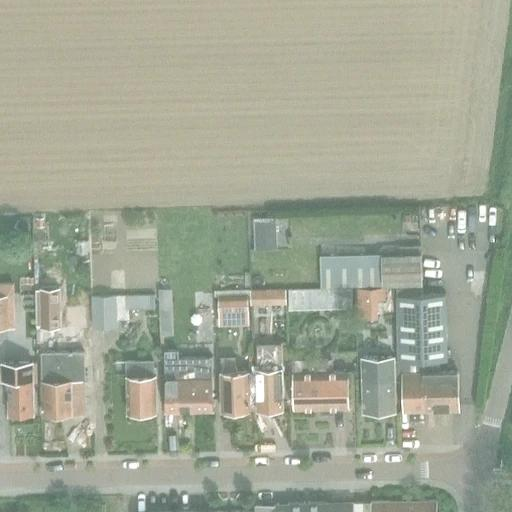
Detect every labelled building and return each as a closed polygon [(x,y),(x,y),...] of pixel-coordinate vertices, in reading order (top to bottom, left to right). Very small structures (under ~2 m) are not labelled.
[(255,233),(275,232),(274,216),(254,216),(255,233)] [(382,253),(382,252),(320,253),(321,285),(397,283),(399,359),(403,359),(403,378),(404,410),(458,408),(457,370),(439,371),(439,359),(447,358),(445,293),(422,293),(421,252),(398,253),(382,253)] [(60,287),(40,287),(41,327),(56,327),(61,326),(60,287)] [(352,287),(288,289),(289,304),(352,302),(352,287)] [(250,303),(268,303),(268,288),(250,288),(250,303)] [(386,288),(356,289),(357,321),(378,320),(378,299),(387,299),(386,288)] [(172,289),(159,289),(160,311),(172,311),(172,289)] [(93,292),(93,316),(93,325),(117,324),(116,292),(93,292)] [(126,307),(155,306),(155,293),(126,294),(126,307)] [(220,311),(249,310),(248,294),(220,294),(220,311)] [(67,326),(87,325),(87,306),(66,306),(67,326)] [(86,411),(85,349),(83,349),(82,337),(78,337),(77,326),(61,326),(56,327),(57,350),(42,350),(44,412),(86,411)] [(257,368),(256,368),(258,408),(283,408),(281,342),(266,342),(267,355),(256,356),(257,368)] [(165,349),(166,410),(213,409),(212,356),(178,357),(178,349),(165,349)] [(395,379),(403,378),(403,359),(399,359),(394,359),(394,355),(362,356),(363,410),(395,410),(395,379)] [(222,371),(222,409),(250,408),(249,370),(235,371),(235,356),(222,356),(222,371)] [(328,371),(328,358),(293,359),(294,408),(349,406),(348,371),(328,371)] [(153,359),(127,359),(128,410),(156,410),(155,374),(153,374),(153,359)] [(8,378),(9,413),(34,412),(33,360),(2,361),(2,378),(8,378)] [(436,511),(437,499),(354,500),(354,511),(436,511)] [(354,511),(354,500),(327,501),(327,511),(354,511)] [(327,511),(327,501),(276,502),(276,511),(327,511)] [(276,511),(276,502),(255,502),(255,511),(276,511)]
